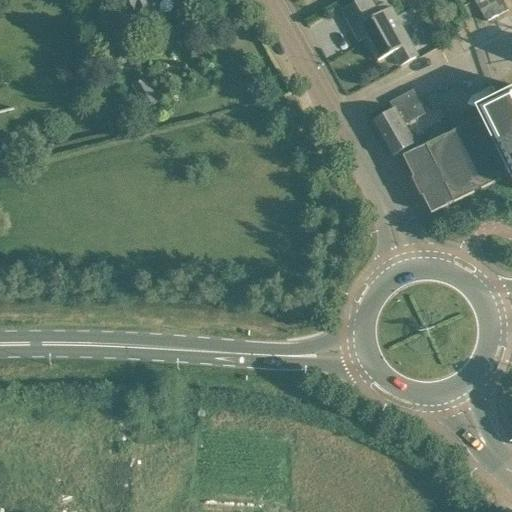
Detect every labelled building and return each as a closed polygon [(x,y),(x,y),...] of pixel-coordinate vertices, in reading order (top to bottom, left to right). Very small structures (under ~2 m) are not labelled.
[(130,0),(137,11),(156,0),(179,0),(181,2),(184,0),(130,0)] [(360,43),(367,39),(378,60),(393,52),(401,66),(418,56),(392,8),(379,15),(371,0),(360,0),(342,10),(360,43)] [(475,0),(487,22),(508,10),(503,0),(475,0)] [(133,85),(146,107),(158,100),(155,95),(148,83),(146,78),(133,85)] [(394,109),(390,112),(372,122),(372,121),(371,122),(392,158),(393,157),(416,144),(406,126),(405,125),(428,111),(414,88),(407,93),(390,102),(394,109)] [(511,89),(477,107),(482,118),(404,156),(432,214),(455,203),(510,175),(511,178),(511,89)] [(441,103),(435,91),(425,97),(431,109),(441,103)]
